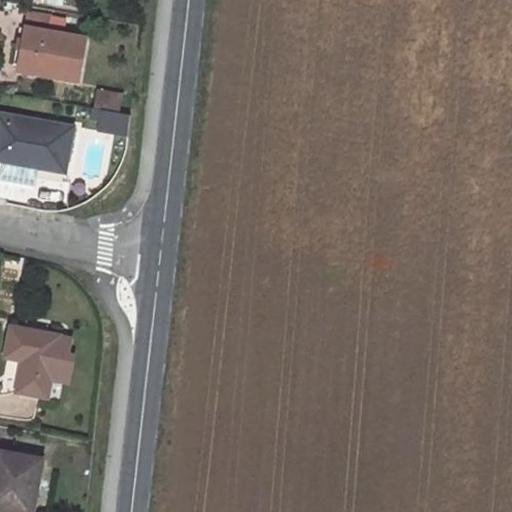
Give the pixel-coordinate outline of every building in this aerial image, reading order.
[(85,39),(26,28),(19,70),(78,81),(85,39)] [(104,95),(101,109),(106,110),(121,113),(124,98),(104,95)] [(121,113),(106,110),(102,131),(127,135),(131,115),(121,113)] [(0,171),(36,178),(38,167),(64,172),(71,128),(0,115),(0,160),(2,161),(0,171)] [(59,335),(11,326),(6,356),(23,359),(18,391),(47,397),(59,335)] [(31,511),(42,459),(0,450),(0,508),(19,511),(31,511)]
